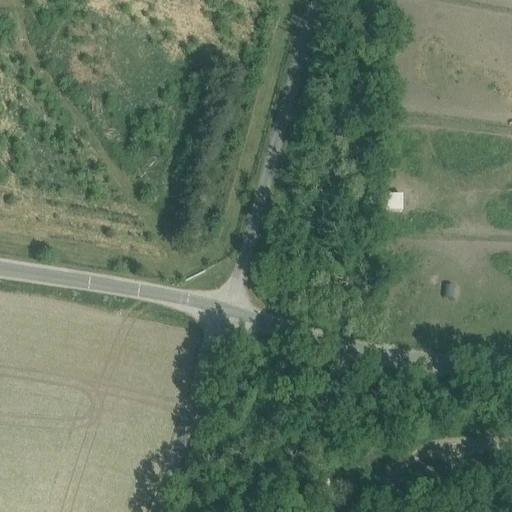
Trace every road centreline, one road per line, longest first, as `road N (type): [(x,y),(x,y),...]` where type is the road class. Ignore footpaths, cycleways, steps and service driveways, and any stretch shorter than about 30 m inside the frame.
road 1 (unclassified): [(224,307),(313,0)]
road 2 (unclassified): [(224,307),(378,355),(511,366)]
road 3 (unclassified): [(0,270),(224,307)]
road 4 (unclassified): [(172,511),(224,307)]
